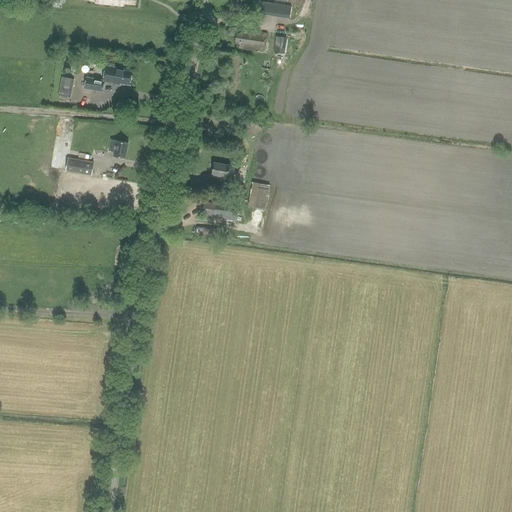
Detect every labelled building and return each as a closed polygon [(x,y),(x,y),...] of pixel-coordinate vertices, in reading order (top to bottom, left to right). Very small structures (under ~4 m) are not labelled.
[(265,52),(268,34),(243,30),(242,34),(237,33),(236,42),(240,43),(239,48),(265,52)] [(284,54),(287,38),(276,36),(274,52),(284,54)] [(130,85),(133,72),(125,71),(125,69),(106,66),(103,80),(103,81),(105,82),(116,84),(116,82),(130,85)] [(62,77),(59,96),(70,98),(73,79),(62,77)] [(103,80),(87,77),(85,88),(103,92),(105,82),(103,81),(103,80)] [(126,159),(129,144),(111,140),(110,151),(115,152),(114,156),(126,159)] [(92,176),(94,163),(69,158),(66,171),(92,176)] [(234,176),(235,175),(236,166),(215,163),(212,175),(228,178),(229,175),(234,176)] [(266,210),(270,185),(252,182),(248,207),(266,210)] [(204,202),(203,214),(216,216),(216,218),(237,221),(239,204),(219,201),(219,204),(204,202)] [(214,227),(198,226),(197,237),(213,238),(214,227)]
